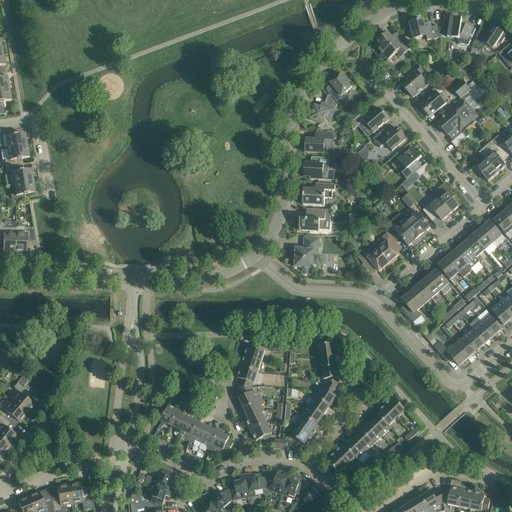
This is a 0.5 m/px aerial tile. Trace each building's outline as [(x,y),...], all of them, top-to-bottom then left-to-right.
[(468,46),(472,38),(476,29),(466,25),(466,26),(461,26),(462,19),(450,17),(447,38),(459,39),(458,44),(468,46)] [(428,41),(441,38),(437,22),(424,25),(423,20),(410,23),(414,40),(427,37),(428,41)] [(479,32),(473,45),(480,50),(484,44),(493,49),(498,42),(498,43),(500,42),(501,41),(501,39),(500,39),(504,33),(493,27),(486,37),(479,32)] [(399,36),(394,40),(388,34),(378,42),(382,46),(379,49),(382,53),(381,54),(386,59),(387,58),(388,60),(397,52),(401,57),(410,49),(406,43),(399,36)] [(511,46),(510,44),(499,54),(508,65),(511,60),(511,46)] [(472,50),(468,58),(474,61),(478,52),(472,50)] [(459,52),(457,64),(460,64),(468,58),(470,53),(459,52)] [(460,64),(444,63),(451,72),(460,64)] [(413,98),(421,92),(428,85),(420,76),(423,73),(418,66),(404,77),(408,82),(403,86),(413,98)] [(438,72),(433,76),(439,83),(443,79),(438,72)] [(329,92),(335,100),(340,106),(342,104),(350,98),(346,93),(352,88),(340,74),(330,83),(334,88),(329,92)] [(0,78),(0,90),(10,89),(8,78),(7,78),(7,77),(0,78)] [(486,80),(480,84),(485,91),(491,86),(486,80)] [(460,99),(470,90),(462,81),(452,90),(460,99)] [(430,118),(437,111),(446,103),(438,94),(443,90),(439,85),(432,91),(434,94),(420,106),(430,118)] [(0,109),(4,108),(3,102),(11,100),(10,89),(0,90),(0,109)] [(322,110),(320,109),(316,108),(311,120),(323,125),(325,119),(330,122),(337,105),(328,95),(322,110)] [(445,118),(444,117),(442,119),(443,119),(438,124),(438,125),(438,127),(441,131),(444,131),(448,135),(457,128),(460,132),(468,126),(473,121),(478,117),(464,101),(445,118)] [(352,122),(353,131),(364,122),(373,133),(389,120),(380,108),(368,118),(364,112),(356,119),(352,122)] [(376,137),(373,139),(380,148),(386,143),(392,151),(406,140),(403,137),(404,136),(396,128),(388,135),(383,130),(376,137)] [(8,150),(7,149),(27,146),(26,135),(25,135),(25,134),(17,135),(13,136),(13,130),(0,132),(0,133),(0,135),(0,146),(2,146),(3,150),(8,150)] [(463,134),(462,133),(451,143),(455,147),(466,138),(463,134)] [(333,135),(330,135),(320,134),(320,141),(306,140),(306,146),(307,147),(306,153),(324,154),(324,147),(328,148),(328,146),(333,146),(333,135)] [(511,136),(511,135),(501,143),(496,138),(492,141),(507,158),(511,154),(511,155),(511,136)] [(503,162),(507,158),(492,141),(479,153),(484,158),(497,174),(506,166),(503,162)] [(29,157),(27,146),(7,149),(8,150),(9,159),(5,160),(6,168),(19,166),(18,160),(21,160),(21,159),(29,158),(29,157)] [(413,147),(405,154),(398,160),(407,170),(402,174),(407,180),(416,173),(419,170),(419,169),(422,167),(417,162),(422,158),(413,147)] [(364,165),(356,155),(349,161),(357,170),(364,165)] [(311,167),(305,167),(303,168),(303,173),(305,174),(304,177),(310,178),(310,180),(320,180),(322,180),(323,173),(328,173),(329,159),(312,158),(311,167)] [(484,158),(473,168),(480,176),(482,174),(488,182),(497,174),(484,158)] [(422,167),(419,169),(419,170),(416,173),(420,178),(423,175),(431,168),(427,163),(422,167)] [(20,171),(19,166),(6,168),(7,176),(12,175),(14,185),(34,181),(32,170),(31,170),(23,171),(20,171)] [(381,167),(373,174),(377,179),(385,172),(381,167)] [(34,181),(14,185),(15,195),(11,195),(12,203),(25,201),(24,196),(27,195),(35,193),(36,192),(34,181)] [(406,182),(401,185),(406,191),(410,187),(406,182)] [(335,185),(316,184),(315,190),(304,189),(303,205),(324,207),(325,199),(332,199),(333,192),(335,192),(335,185)] [(453,198),(455,197),(444,184),(433,194),(437,198),(451,214),(460,206),(459,204),(453,198)] [(417,203),(409,194),(403,199),(410,208),(417,203)] [(423,211),(426,215),(433,222),(438,217),(442,222),(451,214),(437,198),(423,211)] [(502,213),(511,224),(511,206),(508,210),(507,209),(502,213)] [(430,228),(424,221),(417,213),(413,209),(409,212),(413,217),(407,222),(421,240),(428,234),(426,231),(430,228)] [(299,231),(313,232),(316,232),(316,230),(323,230),(324,221),(325,221),(326,211),(307,210),(306,220),(300,219),(299,231)] [(511,224),(502,213),(497,217),(498,218),(494,221),(510,240),(511,237),(511,224)] [(421,240),(407,222),(400,214),(385,227),(397,241),(401,238),(409,247),(413,243),(414,245),(421,240)] [(505,239),(490,222),(486,226),(485,225),(481,229),(493,243),(496,247),(505,239)] [(0,223),(0,241),(3,242),(3,253),(15,254),(15,229),(4,228),(4,224),(0,223)] [(15,227),(15,229),(15,254),(27,254),(27,243),(36,243),(33,227),(15,227)] [(477,234),(473,237),(485,251),(493,243),(481,229),(476,233),(477,234)] [(383,245),(378,250),(391,265),(397,260),(396,258),(399,255),(396,251),(400,247),(394,239),(388,233),(379,241),(383,245)] [(485,251),(473,237),(469,240),(468,239),(463,243),(476,258),(485,251)] [(319,254),(319,239),(305,238),(304,250),(296,249),(295,267),(303,268),(302,270),(306,274),(310,271),(310,268),(313,268),(314,254),(319,254)] [(467,266),(471,270),(480,262),(476,258),(463,243),(459,247),(460,248),(456,252),(467,266)] [(384,271),(391,265),(378,250),(372,255),(368,250),(359,258),(365,264),(371,272),(376,268),(379,272),(383,269),(384,271)] [(471,270),(467,266),(456,252),(452,255),(451,254),(446,258),(459,273),(463,278),(472,271),(471,270)] [(442,263),(438,267),(450,281),(459,273),(446,258),(441,262),(442,263)] [(432,273),(427,277),(440,292),(449,284),(444,278),(437,270),(433,274),(432,273)] [(420,285),(431,299),(440,292),(427,277),(423,281),(424,282),(420,285)] [(415,288),(410,292),(423,306),(431,299),(420,285),(416,289),(415,288)] [(473,290),(464,298),(468,302),(477,295),(473,290)] [(417,311),(423,306),(410,292),(405,296),(406,297),(402,300),(406,305),(401,309),(413,323),(421,316),(417,311)] [(511,300),(509,297),(501,304),(511,317),(511,300)] [(511,317),(501,304),(492,312),(503,326),(511,318),(511,317)] [(491,315),(482,323),(494,337),(502,329),(491,315)] [(482,323),(473,330),(485,344),(494,337),(482,323)] [(485,344),(473,330),(465,338),(476,351),(485,344)] [(465,338),(456,345),(468,359),(476,351),(465,338)] [(441,342),(434,348),(448,363),(452,359),(459,367),(468,359),(456,345),(449,351),(441,342)] [(319,346),(321,357),(338,355),(336,343),(319,346)] [(245,357),(262,362),(265,351),(249,345),(245,357)] [(340,366),(338,355),(321,357),(322,369),(340,366)] [(245,357),(242,367),(258,373),(262,362),(245,357)] [(325,380),(326,385),(340,388),(338,378),(341,378),(340,366),(322,369),(324,380),(325,380)] [(241,379),(238,389),(252,388),(253,383),(254,384),(258,373),(242,367),(238,379),(241,379)] [(19,393),(12,402),(27,414),(34,405),(26,398),(31,392),(24,386),(22,387),(17,383),(13,388),(19,393)] [(316,392),(313,395),(330,407),(337,397),(334,396),(340,388),(326,385),(324,388),(322,387),(318,393),(316,392)] [(252,388),(238,389),(242,397),(239,399),(244,409),(262,401),(261,397),(258,398),(255,391),(254,392),(252,388)] [(313,401),(309,406),(323,416),(330,407),(313,395),(311,399),(313,401)] [(394,398),(385,406),(397,419),(406,411),(394,398)] [(246,420),(246,421),(265,412),(262,406),(264,405),(262,401),(244,409),(249,419),(246,420)] [(0,414),(1,415),(4,418),(8,414),(19,423),(27,414),(12,402),(4,410),(0,406),(0,414)] [(161,422),(172,427),(179,411),(169,406),(161,422)] [(309,406),(303,416),(319,427),(320,427),(317,425),(323,416),(309,406)] [(385,406),(377,414),(391,429),(389,426),(397,419),(385,406)] [(181,434),(189,416),(179,411),(172,427),(182,431),(181,434)] [(246,421),(251,431),(267,424),(262,414),(265,413),(265,412),(246,421)] [(379,416),(371,424),(383,436),(391,429),(377,414),(379,416)] [(11,423),(4,418),(1,415),(0,416),(0,422),(3,425),(0,428),(0,437),(11,446),(18,437),(7,428),(11,423)] [(186,440),(190,441),(199,423),(188,418),(190,416),(189,416),(181,434),(187,437),(186,440)] [(305,418),(299,427),(313,437),(319,427),(303,416),(302,416),(305,418)] [(202,444),(209,428),(199,423),(190,441),(194,443),(195,441),(202,444)] [(256,442),(272,434),(267,424),(251,431),(256,442)] [(371,424),(362,432),(374,444),(383,436),(371,424)] [(313,437),(299,427),(292,436),(306,446),(313,437)] [(207,449),(211,451),(221,430),(216,428),(215,431),(209,428),(202,444),(208,446),(207,449)] [(414,437),(420,432),(417,428),(411,433),(414,437)] [(225,432),(221,430),(211,451),(215,453),(216,450),(223,453),(228,455),(234,443),(228,441),(230,437),(223,434),(225,432)] [(362,432),(354,440),(366,452),(374,444),(362,432)] [(414,437),(411,433),(404,438),(408,442),(414,437)] [(0,452),(3,455),(11,446),(0,437),(0,452)] [(159,440),(154,437),(152,442),(165,448),(167,444),(159,440)] [(358,460),(366,452),(354,440),(346,447),(344,445),(358,460)] [(397,451),(403,446),(400,442),(393,448),(397,451)] [(344,445),(336,453),(348,466),(356,458),(358,460),(344,445)] [(173,452),(182,456),(184,452),(175,447),(173,452)] [(397,451),(393,448),(387,453),(390,457),(397,451)] [(348,466),(336,453),(327,461),(339,474),(348,466)] [(193,461),(202,465),(204,461),(195,457),(193,461)] [(379,466),(385,461),(382,457),(376,462),(379,466)] [(379,466),(376,462),(370,468),(373,471),(379,466)] [(154,478),(152,484),(174,492),(176,486),(173,485),(175,480),(178,481),(180,475),(175,472),(174,473),(172,473),(173,471),(162,467),(159,474),(161,475),(159,480),(154,478)] [(267,477),(266,490),(283,496),(291,474),(279,470),(275,480),(267,477)] [(361,481),(368,475),(365,472),(358,477),(361,481)] [(252,476),(252,474),(246,475),(250,498),(256,497),(255,492),(266,490),(267,477),(266,477),(262,478),(261,474),(252,476)] [(291,474),(283,496),(294,500),(296,495),(301,497),(311,482),(307,480),(291,474)] [(229,494),(233,501),(250,498),(246,475),(240,476),(241,482),(235,483),(236,489),(230,490),(231,493),(229,494)] [(361,481),(358,477),(352,482),(355,486),(361,481)] [(306,511),(310,511),(312,510),(326,499),(322,494),(320,495),(313,487),(314,485),(311,482),(301,497),(308,505),(304,509),(306,511)] [(83,503),(84,510),(94,508),(91,487),(81,489),(80,483),(68,485),(71,504),(83,503)] [(155,492),(151,503),(141,499),(141,498),(132,495),(129,504),(130,504),(163,507),(162,507),(166,496),(172,498),(174,492),(152,484),(151,487),(149,490),(155,492)] [(65,511),(64,505),(71,504),(68,485),(57,487),(59,501),(51,502),(54,511),(65,511)] [(450,491),(441,489),(443,503),(448,504),(447,505),(459,508),(463,490),(451,488),(450,491)] [(440,505),(443,503),(441,489),(433,494),(431,491),(422,497),(430,511),(435,511),(434,510),(440,506),(440,505)] [(470,510),(474,493),(463,490),(459,508),(470,510)] [(39,492),(28,497),(34,511),(42,511),(54,511),(51,502),(45,505),(39,492)] [(233,501),(229,494),(227,495),(225,492),(216,499),(213,495),(208,499),(218,511),(226,511),(224,508),(233,501)] [(328,511),(343,500),(336,492),(327,500),(326,499),(312,510),(313,511),(328,511)] [(481,511),(482,511),(487,511),(490,500),(484,499),(485,495),(474,493),(470,510),(479,511),(481,511)] [(34,511),(28,497),(17,501),(21,511),(34,511)] [(430,511),(422,497),(412,503),(417,511),(430,511)] [(218,511),(208,499),(203,503),(205,505),(200,508),(199,506),(192,511),(193,511),(218,511)] [(405,504),(401,506),(403,511),(417,511),(412,503),(406,506),(405,504)]
